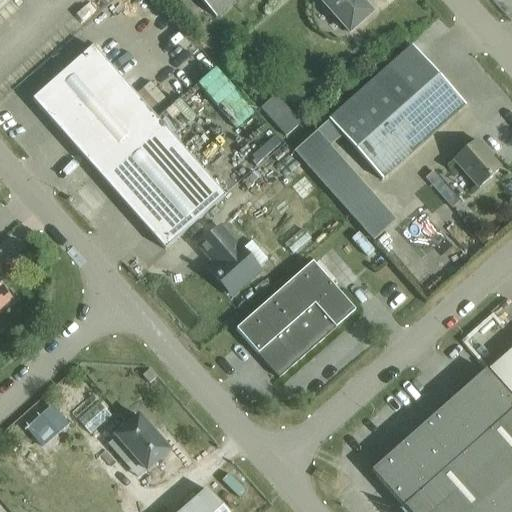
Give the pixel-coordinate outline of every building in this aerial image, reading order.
[(236,0),(198,0),(215,19),(236,0)] [(358,0),(323,0),(321,2),(349,34),(371,14),(358,0)] [(439,19),(433,24),(442,34),(448,29),(439,19)] [(32,101),(165,251),(225,198),(92,48),(32,101)] [(465,108),(411,48),(328,122),(382,182),(465,108)] [(396,222),(316,134),(294,154),(374,242),(396,222)] [(501,169),(476,141),(453,162),(478,190),(501,169)] [(433,172),(425,179),(452,209),(454,208),(460,202),(433,172)] [(220,229),(200,247),(217,267),(210,274),(231,297),(260,272),(257,269),(267,260),(251,243),(242,251),(238,247),(237,248),(220,229)] [(257,356),(271,372),(278,380),(335,330),(354,312),(312,264),(235,331),(257,356)] [(179,271),(170,278),(177,286),(185,280),(179,271)] [(0,308),(10,300),(0,288),(0,308)] [(511,398),(511,350),(488,372),(511,398)] [(149,384),(156,378),(150,370),(142,377),(149,384)] [(406,511),(511,511),(511,402),(485,372),(371,472),(406,511)] [(98,404),(77,422),(90,437),(110,418),(98,404)] [(116,439),(109,446),(126,466),(133,459),(146,473),(169,452),(138,417),(114,437),(116,439)] [(222,511),(205,493),(207,492),(205,490),(180,511),(222,511)]
